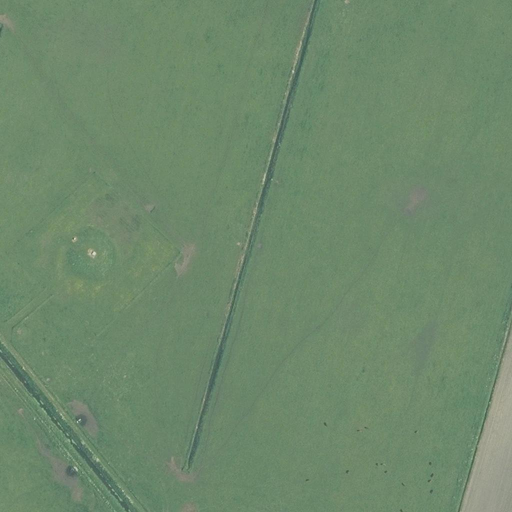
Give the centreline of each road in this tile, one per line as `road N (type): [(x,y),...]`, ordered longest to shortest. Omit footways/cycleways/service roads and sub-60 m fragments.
road 1 (track): [(146,511),(0,337)]
road 2 (track): [(108,511),(0,382)]
